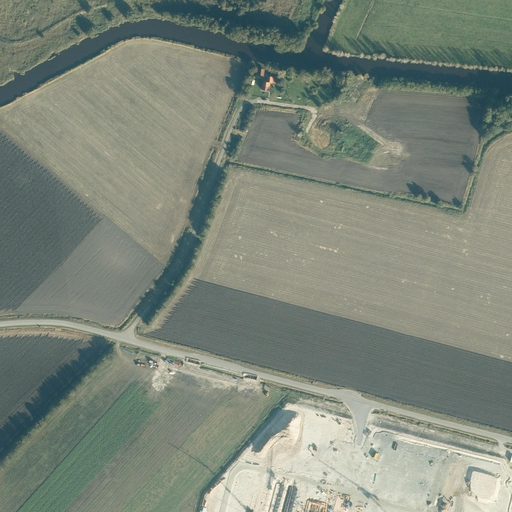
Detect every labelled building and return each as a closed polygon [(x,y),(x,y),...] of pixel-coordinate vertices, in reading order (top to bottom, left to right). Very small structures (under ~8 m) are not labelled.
[(269,83),(262,83),(262,94),(272,94),(271,85),(276,85),(275,78),(269,78),(269,83)] [(339,127),(323,117),(318,125),(334,135),(339,127)] [(321,153),(327,156),(333,146),(326,143),(321,153)] [(300,511),(307,487),(249,473),(245,485),(233,482),(225,511),(300,511)] [(323,511),(325,506),(310,502),(307,511),(323,511)]
